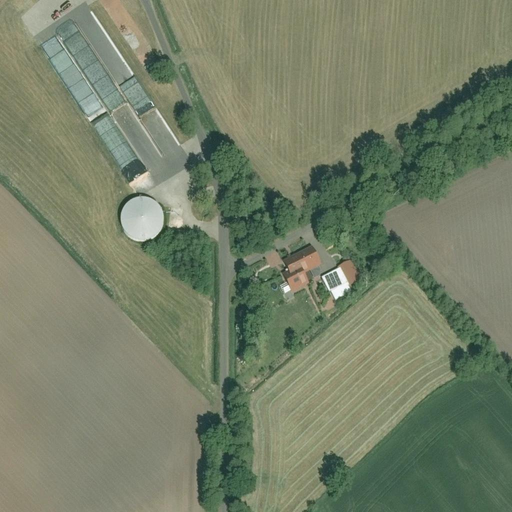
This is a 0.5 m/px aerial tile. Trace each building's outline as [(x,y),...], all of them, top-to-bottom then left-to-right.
[(162,240),(160,202),(122,204),(123,223),(124,223),(125,242),(162,240)] [(314,247),(286,262),(294,279),(305,273),(322,264),(314,247)] [(351,289),(369,280),(358,260),(341,268),(348,283),(351,289)] [(341,268),(323,277),(330,292),(348,283),(341,268)] [(313,280),(321,277),(319,269),(310,271),(313,280)] [(289,281),(295,293),(311,285),(305,273),(294,279),(289,281)]
